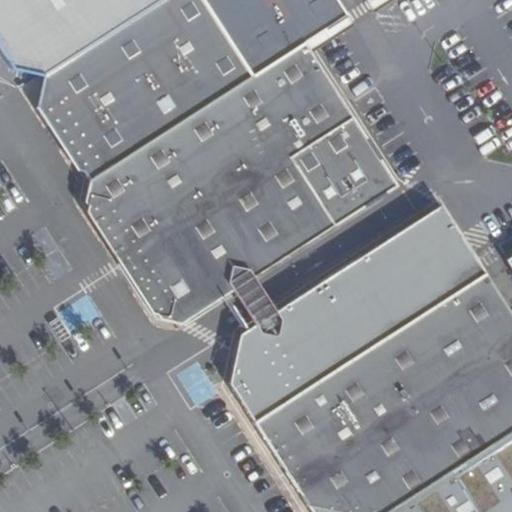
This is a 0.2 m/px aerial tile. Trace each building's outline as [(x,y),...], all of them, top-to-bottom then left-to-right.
[(0,0),(0,9),(42,75),(158,0),(0,0)] [(43,103),(94,182),(305,48),(348,20),(335,0),(158,0),(42,75),(43,103)] [(305,48),(94,182),(90,205),(165,322),(188,326),(396,190),(388,178),(357,128),(305,48)] [(357,128),(388,178),(393,160),(374,130),(357,128)] [(387,511),(511,431),(511,262),(508,265),(511,271),(511,318),(443,210),(241,340),(230,387),(311,511),(387,511)] [(511,511),(511,431),(387,511),(511,511)]
